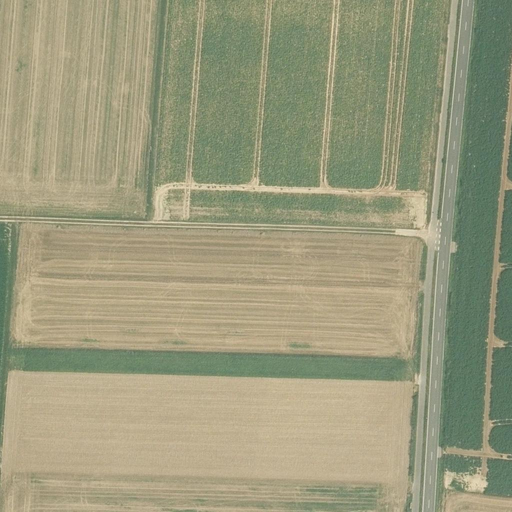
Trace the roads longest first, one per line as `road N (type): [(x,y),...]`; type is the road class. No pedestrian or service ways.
road 1 (tertiary): [(468,0),(428,511)]
road 2 (track): [(0,220),(445,234)]
road 3 (track): [(161,0),(143,224)]
road 4 (track): [(15,221),(0,421)]
